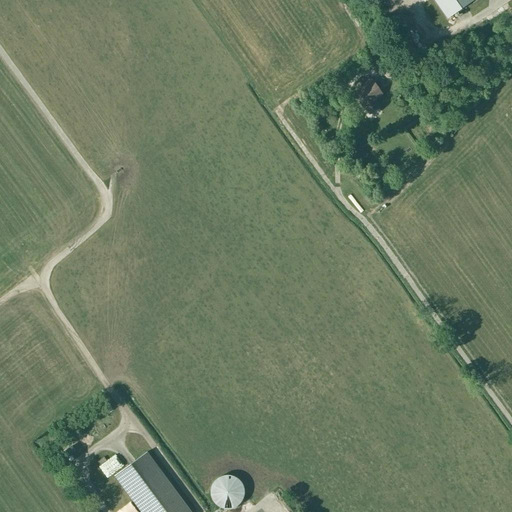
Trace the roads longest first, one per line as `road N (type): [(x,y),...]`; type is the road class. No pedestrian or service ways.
road 1 (track): [(106,511),(75,465),(130,419),(45,291),(47,269),(105,217),(106,193),(0,46)]
road 2 (track): [(337,194),(275,111),(370,34),(346,0)]
